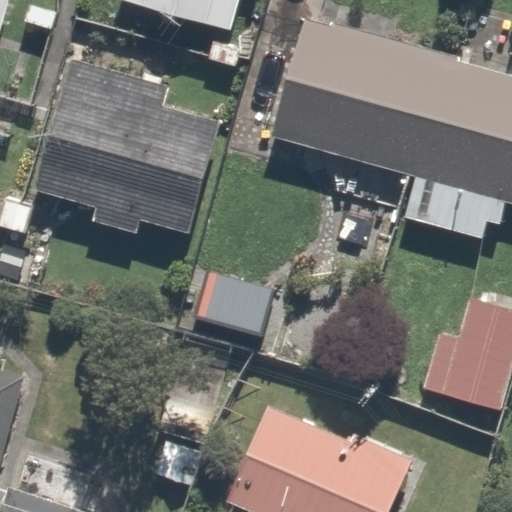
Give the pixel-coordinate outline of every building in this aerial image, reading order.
[(223,28),(229,0),(108,0),(108,1),(223,28)] [(511,75),(309,30),(282,151),(341,164),(336,191),(393,204),(399,177),(437,186),(428,227),(511,245),(511,242),(511,75)] [(210,115),(148,101),(154,76),(72,57),(65,84),(51,81),(26,186),(82,199),(78,218),(136,232),(139,217),(184,227),(210,115)] [(268,284),(197,270),(187,316),(258,331),(268,284)] [(500,407),(511,330),(511,306),(455,297),(449,335),(422,330),(412,392),(500,407)] [(0,484),(34,378),(0,367),(0,484)] [(379,511),(403,450),(257,393),(213,506),(228,511),(379,511)] [(0,511),(84,511),(0,484),(0,511)]
